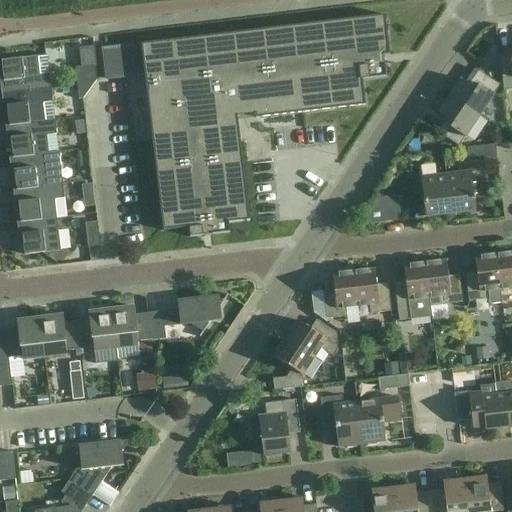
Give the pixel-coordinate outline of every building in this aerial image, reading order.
[(384,15),(140,44),(163,231),(188,228),(190,237),(229,233),(228,223),(249,221),(237,116),(254,114),(255,119),(365,106),(362,80),(385,77),(383,56),(389,55),(384,15)] [(130,46),(102,49),(106,79),(133,75),(130,46)] [(511,89),(511,51),(499,54),(503,91),(511,89)] [(3,80),(0,80),(0,84),(1,94),(51,88),(47,55),(1,61),(3,80)] [(93,83),(96,81),(95,65),(75,67),(77,85),(93,83)] [(461,79),(449,96),(479,116),(494,95),(493,95),(500,86),(478,71),(469,85),(461,79)] [(79,101),(93,83),(77,85),(79,101)] [(51,88),(1,94),(3,108),(7,107),(9,125),(9,126),(55,120),(51,88)] [(465,138),(479,116),(449,96),(438,113),(446,119),(437,132),(458,147),(464,138),(465,138)] [(85,133),(83,118),(74,119),(76,134),(85,133)] [(9,125),(5,126),(7,140),(11,139),(13,158),(58,153),(55,120),(9,126),(9,125)] [(418,140),(406,141),(407,154),(419,153),(418,140)] [(495,145),(467,148),(469,163),(497,160),(495,145)] [(88,164),(86,149),(77,150),(79,165),(88,164)] [(14,171),(17,190),(62,185),(58,153),(13,158),(9,158),(10,172),(14,171)] [(470,172),(446,175),(450,215),(474,212),(470,172)] [(414,219),(450,215),(446,175),(421,178),(424,201),(422,201),(423,206),(415,218),(414,218),(414,219)] [(92,197),(91,182),(82,183),(84,198),(92,197)] [(17,190),(13,190),(14,204),(18,204),(20,222),(56,218),(66,217),(62,185),(17,190)] [(362,224),(360,224),(361,225),(400,221),(397,196),(379,198),(362,224)] [(60,251),(56,218),(20,222),(16,222),(18,236),(22,236),(24,255),(60,251)] [(97,222),(85,223),(88,248),(100,246),(97,222)] [(511,253),(496,256),(500,290),(511,288),(511,253)] [(489,305),(501,303),(500,290),(496,256),(474,258),(476,273),(465,274),(468,302),(489,300),(489,305)] [(446,262),(424,264),(429,298),(430,307),(441,306),(462,303),(459,275),(447,277),(446,262)] [(430,307),(429,298),(424,264),(403,267),(405,282),(394,283),(398,321),(431,317),(430,307)] [(374,270),(353,273),(357,307),(369,305),(370,314),(391,312),(388,284),(376,285),(374,270)] [(346,308),(357,307),(353,273),(332,275),(334,290),(323,292),(326,319),(347,317),(346,308)] [(179,310),(148,313),(151,341),(166,339),(164,327),(191,324),(203,333),(210,322),(220,321),(218,297),(178,302),(179,310)] [(133,307),(111,310),(116,349),(117,359),(139,357),(137,343),(151,341),(148,313),(134,315),(133,307)] [(90,320),(77,322),(80,350),(94,348),(94,352),(116,349),(111,310),(89,312),(90,320)] [(62,316),(40,318),(45,358),(67,355),(66,351),(80,350),(77,322),(63,324),(62,316)] [(19,329),(6,331),(9,358),(22,357),(23,361),(45,358),(40,318),(18,321),(19,329)] [(297,321),(286,339),(314,358),(320,349),(333,357),(338,350),(336,333),(316,320),(310,329),(297,321)] [(6,331),(0,331),(0,359),(9,358),(6,331)] [(272,379),(274,391),(304,387),(302,376),(314,358),(286,339),(274,357),(292,369),(286,378),(272,379)] [(487,348),(476,349),(477,360),(489,359),(487,348)] [(410,354),(400,355),(402,375),(412,374),(410,354)] [(470,357),(460,358),(461,366),(471,365),(470,357)] [(9,358),(0,359),(0,387),(12,386),(9,358)] [(153,360),(132,363),(134,380),(155,378),(153,360)] [(80,362),(70,363),(71,373),(81,372),(80,362)] [(384,372),(377,372),(378,379),(401,376),(400,363),(383,365),(384,372)] [(189,372),(179,379),(185,387),(195,379),(189,372)] [(379,391),(409,387),(407,375),(401,376),(378,379),(379,391)] [(176,388),(175,377),(162,379),(163,390),(176,388)] [(511,381),(503,382),(509,427),(511,426),(511,381)] [(485,430),(509,427),(503,382),(494,384),(480,385),(481,393),(468,395),(472,420),(483,419),(485,430)] [(95,387),(85,388),(86,400),(96,399),(95,387)] [(83,389),(72,391),(73,401),(84,400),(83,389)] [(49,394),(37,396),(38,407),(50,405),(49,394)] [(338,448),(362,445),(356,403),(343,404),(342,396),(320,399),(323,424),(335,423),(338,448)] [(398,398),(380,400),(356,403),(362,445),(385,442),(383,423),(401,421),(398,398)] [(266,414),(256,415),(259,437),(261,437),(264,456),(290,453),(287,430),(299,428),(296,400),(264,404),(266,414)] [(60,437),(62,459),(78,457),(76,435),(60,437)] [(80,447),(80,449),(82,469),(76,470),(68,482),(92,497),(130,441),(80,447)] [(13,452),(0,453),(3,481),(16,480),(13,452)] [(262,454),(252,455),(253,465),(263,464),(262,454)] [(486,476),(464,479),(468,511),(496,511),(503,511),(500,483),(487,485),(486,476)] [(468,511),(464,479),(442,482),(443,490),(430,491),(431,511),(468,511)] [(81,511),(92,497),(68,482),(61,493),(65,496),(61,502),(62,509),(39,511),(81,511)] [(395,511),(431,511),(430,491),(416,493),(415,485),(393,487),(395,511)] [(395,511),(393,487),(371,490),(372,498),(359,500),(360,511),(395,511)] [(17,489),(5,490),(6,502),(18,501),(17,489)] [(281,511),(316,511),(316,505),(303,506),(302,498),(280,501),(281,511)] [(6,502),(5,502),(6,511),(18,511),(18,501),(6,502)] [(260,511),(257,511),(281,511),(280,501),(259,503),(260,511)]
